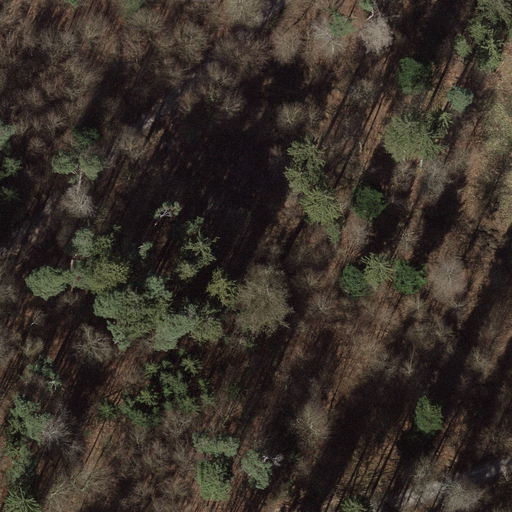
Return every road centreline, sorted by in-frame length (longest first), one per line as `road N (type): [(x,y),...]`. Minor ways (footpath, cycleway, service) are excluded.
road 1 (track): [(0,253),(277,0)]
road 2 (track): [(369,511),(511,461)]
